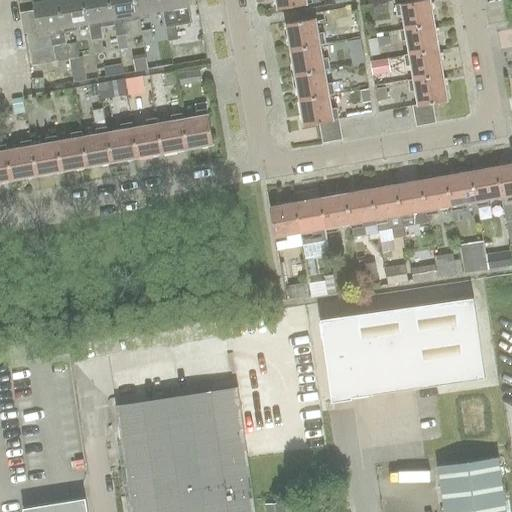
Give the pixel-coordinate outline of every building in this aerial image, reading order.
[(40,31),(27,33),(33,65),(56,61),(54,46),(66,44),(67,44),(66,33),(64,33),(63,28),(64,28),(58,0),(45,0),(34,2),(40,31)] [(89,23),(84,0),(58,0),(64,28),(63,28),(64,33),(66,33),(75,31),(74,26),(88,23),(89,23)] [(110,0),(84,0),(89,23),(92,40),(102,39),(104,38),(102,27),(114,25),(113,19),(114,19),(110,0)] [(136,0),(110,0),(114,19),(113,19),(114,25),(119,51),(130,49),(125,22),(139,20),(138,15),(139,14),(136,0)] [(164,10),(162,0),(136,0),(139,14),(138,15),(139,20),(150,18),(150,13),(163,10),(164,10)] [(188,0),(162,0),(164,10),(163,10),(164,15),(167,28),(176,26),(193,23),(190,6),(188,0)] [(276,0),(278,9),(313,3),(312,0),(276,0)] [(400,30),(435,24),(431,0),(423,0),(396,5),(398,16),(403,15),(405,29),(400,30)] [(387,4),(374,6),(376,16),(389,14),(387,4)] [(286,24),(291,49),(326,43),(324,32),(319,33),(316,18),(286,24)] [(440,50),(435,24),(400,30),(402,41),(407,40),(410,54),(404,55),(405,56),(440,50)] [(176,26),(167,28),(169,41),(179,39),(176,26)] [(154,44),(152,29),(142,31),(144,46),(154,44)] [(378,38),(370,40),(373,56),(381,54),(378,38)] [(105,53),(102,39),(92,40),(95,55),(105,53)] [(77,43),(67,44),(66,44),(69,59),(79,58),(77,43)] [(326,44),(326,43),(291,49),(295,74),(330,68),(329,58),(323,59),(321,45),(326,44)] [(364,50),(352,53),(354,64),(366,62),(364,50)] [(444,75),(440,50),(405,56),(406,66),(412,65),(414,79),(409,80),(409,81),(444,75)] [(146,57),(133,60),(135,72),(148,70),(146,57)] [(386,59),(372,62),(374,74),(388,72),(386,59)] [(121,64),(104,67),(106,77),(123,74),(121,64)] [(331,69),(330,68),(295,74),(300,100),(335,94),(333,83),(328,84),(325,70),(331,69)] [(84,69),(71,71),(73,83),(87,81),(84,69)] [(202,83),(201,69),(180,71),(181,85),(202,83)] [(173,73),(165,74),(167,86),(175,85),(173,73)] [(449,100),(444,75),(409,81),(411,92),(416,91),(418,105),(433,103),(449,100)] [(43,76),(31,78),(33,88),(44,87),(43,76)] [(138,78),(128,80),(131,95),(144,92),(142,78),(138,78)] [(112,83),(99,85),(101,100),(114,97),(112,83)] [(386,89),(377,90),(379,101),(388,99),(386,89)] [(335,94),(300,100),(304,125),(320,122),(320,123),(339,120),(337,108),(332,109),(330,95),(335,94)] [(16,115),(27,113),(24,98),(13,101),(16,115)] [(435,113),(433,103),(418,105),(413,106),(415,116),(435,113)] [(104,108),(93,110),(96,129),(108,127),(104,108)] [(214,144),(208,109),(197,111),(198,116),(184,119),(183,113),(189,149),(214,144)] [(189,149),(183,113),(172,115),(173,120),(159,123),(158,118),(157,118),(164,153),(189,149)] [(437,123),(435,113),(415,116),(417,126),(437,123)] [(164,153),(157,118),(147,120),(148,125),(134,127),(133,122),(132,122),(138,157),(164,153)] [(341,129),(339,120),(320,123),(322,133),(341,129)] [(138,157),(132,122),(121,124),(122,129),(108,132),(113,162),(138,157)] [(108,132),(108,127),(96,129),(97,134),(83,136),(82,131),(88,166),(113,162),(108,132)] [(343,139),(341,129),(322,133),(323,143),(343,139)] [(88,166),(82,131),(71,133),(72,138),(58,141),(57,136),(63,171),(88,166)] [(63,171),(57,136),(46,138),(47,143),(33,145),(32,140),(31,140),(38,175),(63,171)] [(38,175),(31,140),(21,142),(22,147),(8,150),(7,145),(6,145),(12,180),(38,175)] [(0,181),(12,180),(6,145),(0,145),(0,181)] [(511,222),(511,163),(497,166),(503,196),(502,196),(507,223),(511,222)] [(503,196),(497,166),(472,171),(477,201),(478,206),(489,204),(488,199),(502,196),(503,196)] [(477,201),(472,171),(447,175),(452,205),(453,211),(464,209),(463,203),(477,201)] [(452,205),(447,175),(422,180),(427,210),(427,215),(439,213),(438,208),(452,205)] [(427,210),(422,180),(397,184),(402,214),(404,227),(429,222),(427,215),(427,210)] [(402,214),(397,184),(372,189),(377,219),(376,219),(379,231),(404,227),(402,214)] [(377,219),(372,189),(346,193),(352,223),(351,223),(352,228),(363,227),(362,221),(376,219),(377,219)] [(352,223),(346,193),(321,198),(327,228),(326,228),(327,233),(338,231),(337,226),(351,223),(352,223)] [(327,228),(321,198),(296,202),(302,232),(301,232),(303,245),(328,240),(327,233),(326,228),(327,228)] [(302,232),(296,202),(271,207),(277,242),(288,240),(287,235),(301,232),(302,232)] [(505,250),(489,252),(491,267),(507,265),(505,250)] [(453,255),(436,257),(439,278),(456,275),(453,255)] [(486,255),(470,258),(472,272),(488,269),(486,255)] [(376,264),(363,267),(366,284),(380,282),(376,264)] [(436,264),(411,268),(413,282),(435,278),(439,278),(436,264)] [(405,266),(386,269),(389,284),(407,282),(405,266)] [(335,275),(324,277),(327,294),(338,293),(335,275)] [(310,296),(308,283),(288,286),(290,299),(310,296)] [(475,297),(321,319),(324,340),(325,340),(334,399),(353,396),(353,397),(486,378),(475,297)] [(255,511),(238,388),(118,406),(121,429),(113,431),(115,446),(124,445),(133,511),(255,511)] [(507,511),(500,457),(438,466),(445,511),(507,511)] [(82,511),(80,499),(23,508),(24,511),(82,511)] [(285,511),(284,502),(266,504),(267,511),(285,511)]
